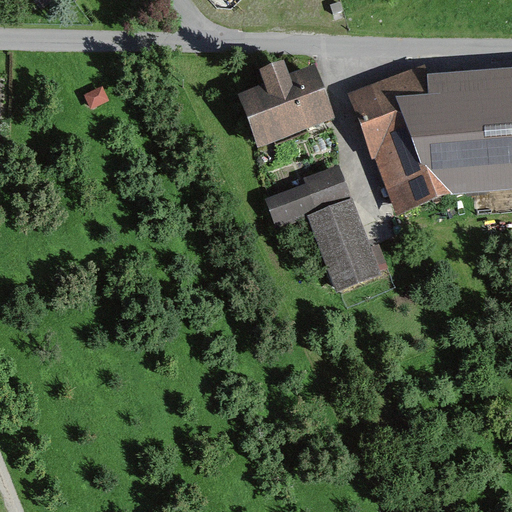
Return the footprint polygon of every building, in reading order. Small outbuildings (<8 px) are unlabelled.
[(64,0),(32,0),(42,15),(64,0)] [(266,92),(241,101),(261,154),(335,126),(316,75),(290,84),(283,67),(260,76),(266,92)] [(427,70),(350,99),(397,221),(450,202),(511,196),(511,76),(432,83),(427,70)] [(103,92),(89,99),(95,112),(109,105),(103,92)] [(309,189),(269,204),(279,231),(309,220),(337,295),(383,278),(342,168),(306,181),(309,189)]
